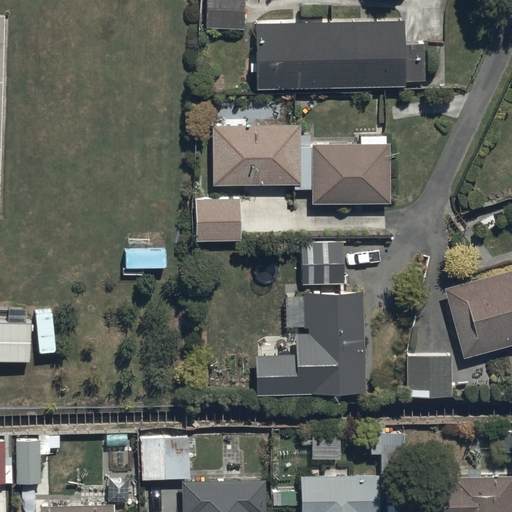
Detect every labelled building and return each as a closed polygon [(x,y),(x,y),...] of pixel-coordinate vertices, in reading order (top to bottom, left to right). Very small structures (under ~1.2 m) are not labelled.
[(202,0),(202,22),(241,23),(241,0),(202,0)] [(252,15),(253,82),(403,79),(401,12),(252,15)] [(307,196),(385,195),(383,132),(302,134),(302,114),(209,116),(211,179),(307,177),(307,196)] [(195,234),(240,234),(240,192),(195,192),(195,234)] [(342,235),(297,235),(298,346),(251,346),(251,385),(361,385),(361,282),(342,282),(342,235)] [(511,260),(441,279),(460,351),(511,337),(511,260)] [(0,314),(0,352),(27,354),(28,316),(0,314)] [(404,388),(451,388),(451,350),(404,350),(404,388)] [(501,464),(511,463),(511,424),(500,425),(501,464)] [(138,433),(138,469),(186,468),(186,432),(138,433)] [(13,481),(37,479),(37,438),(13,434),(13,481)] [(376,511),(376,466),(296,468),(297,511),(376,511)] [(510,511),(510,469),(424,471),(424,511),(510,511)] [(186,511),(250,511),(251,510),(263,510),(263,472),(177,473),(177,510),(186,511)] [(39,497),(39,511),(112,511),(112,497),(39,497)]
